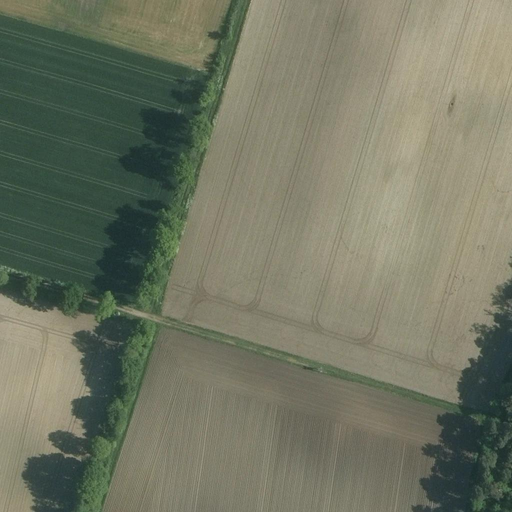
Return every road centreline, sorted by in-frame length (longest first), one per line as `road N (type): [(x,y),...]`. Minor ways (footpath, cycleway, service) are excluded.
road 1 (track): [(244,0),(88,511)]
road 2 (track): [(511,423),(0,271)]
